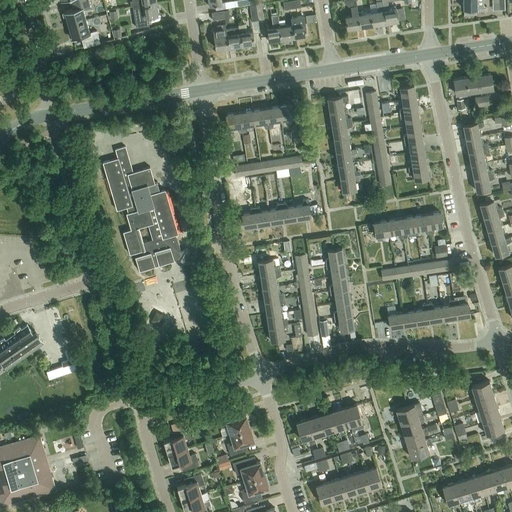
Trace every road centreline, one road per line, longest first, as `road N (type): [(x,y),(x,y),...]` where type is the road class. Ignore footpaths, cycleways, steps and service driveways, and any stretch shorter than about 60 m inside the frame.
road 1 (residential): [(498,341),(466,235),(428,53)]
road 2 (residential): [(259,376),(222,239),(199,91)]
road 3 (residential): [(259,376),(347,349),(498,341)]
road 4 (residential): [(169,511),(143,425),(149,414),(259,376)]
road 5 (residential): [(93,281),(95,262),(52,113)]
road 6 (tertiary): [(52,113),(199,91)]
road 7 (residential): [(292,511),(259,376)]
road 8 (tertiary): [(199,91),(332,70)]
